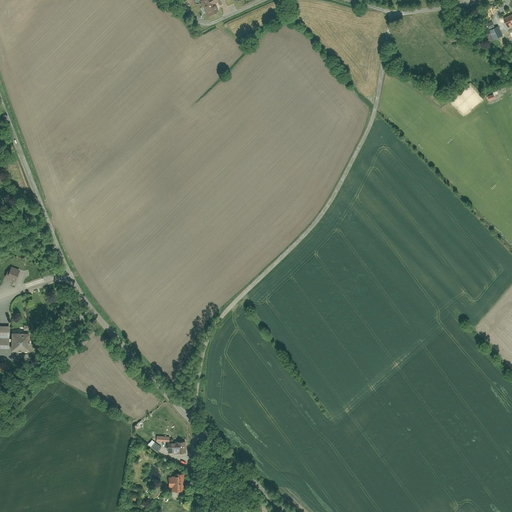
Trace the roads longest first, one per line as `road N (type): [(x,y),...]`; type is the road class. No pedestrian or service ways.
road 1 (residential): [(193,424),(210,334),(317,220),(365,134),(394,14)]
road 2 (residential): [(0,90),(77,287),(193,424)]
road 3 (residential): [(197,427),(285,511)]
